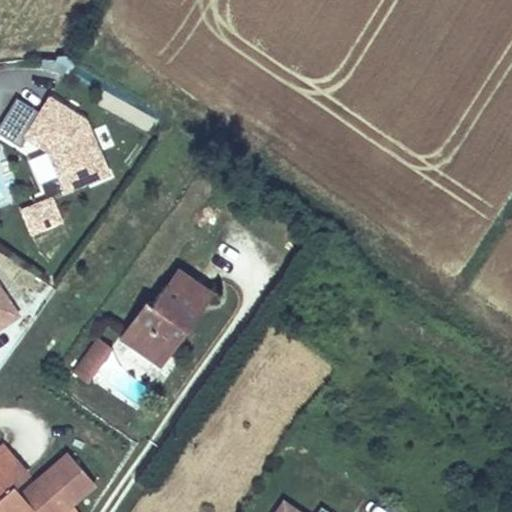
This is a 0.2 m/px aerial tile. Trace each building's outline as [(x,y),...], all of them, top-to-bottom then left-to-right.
[(103,92),(96,107),(153,132),(160,117),(103,92)] [(112,174),(88,118),(49,93),(39,110),(22,136),(26,138),(47,152),(65,193),(112,174)] [(39,110),(17,96),(0,122),(0,132),(21,146),(26,138),(22,136),(39,110)] [(27,163),(40,184),(56,174),(44,153),(27,163)] [(64,222),(53,195),(20,209),(32,236),(64,222)] [(117,337),(160,366),(214,289),(178,264),(151,302),(145,297),(117,337)] [(0,329),(22,315),(0,282),(0,329)] [(88,382),(112,346),(97,336),(72,371),(88,382)] [(36,481),(4,443),(0,446),(0,511),(70,511),(76,507),(98,488),(68,454),(36,481)] [(331,511),(323,506),(318,511),(301,511),(284,500),(276,511),(331,511)]
